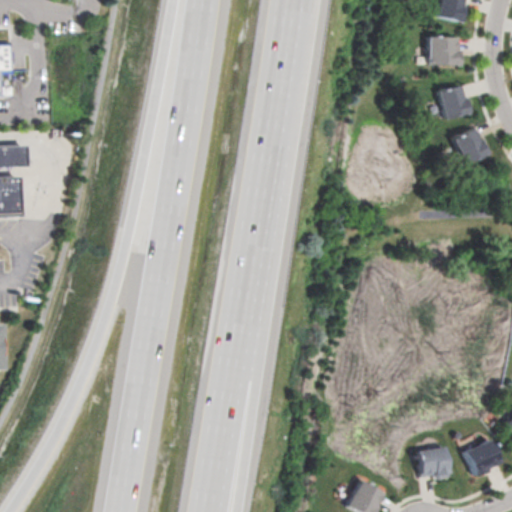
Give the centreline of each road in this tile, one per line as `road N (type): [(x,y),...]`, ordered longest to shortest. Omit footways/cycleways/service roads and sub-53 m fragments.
road 1 (motorway): [(165,0),(112,275),(72,400),(9,511)]
road 2 (motorway): [(196,0),(120,511)]
road 3 (motorway): [(236,328),(280,0)]
road 4 (motorway): [(198,511),(236,328)]
road 5 (motorway): [(220,511),(236,328)]
road 6 (residential): [(500,0),(493,73),(511,125)]
